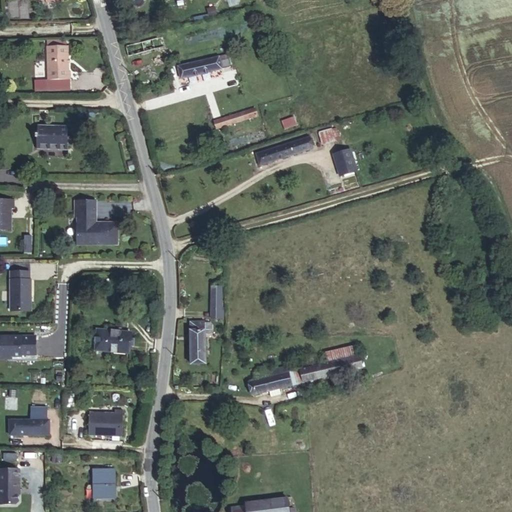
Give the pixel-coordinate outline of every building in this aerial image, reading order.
[(61,45),(40,45),(41,79),(65,78),(65,70),(62,70),(61,45)] [(220,57),(223,71),(235,68),(232,54),(220,57)] [(180,66),(183,80),(223,71),(220,57),(180,66)] [(249,114),(222,120),(224,129),(251,122),(249,114)] [(66,147),(66,128),(36,128),(36,147),(66,147)] [(338,131),(320,137),(324,149),(342,143),(338,131)] [(310,143),(259,157),(263,169),(313,155),(310,143)] [(349,155),(332,161),(339,182),(356,177),(349,155)] [(75,217),(74,244),(115,244),(115,216),(93,216),(93,195),(73,195),(73,217),(75,217)] [(5,280),(24,280),(24,272),(5,272),(5,280)] [(25,281),(24,280),(5,280),(5,311),(25,311),(25,281)] [(212,304),(223,303),(221,292),(212,292),(212,304)] [(225,321),(225,303),(223,303),(212,304),(213,322),(225,321)] [(191,351),(204,351),(205,338),(205,325),(191,325),(191,351)] [(110,336),(110,333),(92,332),(91,352),(123,354),(124,337),(110,336)] [(32,336),(0,335),(0,358),(2,358),(3,357),(18,357),(18,355),(32,355),(32,336)] [(314,358),(316,370),(353,360),(350,349),(314,358)] [(204,363),(204,351),(191,351),(191,363),(204,363)] [(353,360),(316,370),(301,373),(303,385),(356,372),(353,360)] [(269,394),(280,391),(290,389),(285,369),(256,376),(258,383),(251,385),(254,398),(269,394)] [(282,398),(280,391),(269,394),(270,400),(282,398)] [(117,439),(119,413),(110,413),(109,417),(85,416),(84,438),(117,439)] [(42,423),(6,424),(7,437),(43,435),(42,423)] [(0,503),(14,504),(14,488),(15,488),(15,467),(0,467),(0,503)] [(91,499),(113,498),(112,467),(90,467),(91,499)] [(281,511),(280,500),(239,505),(239,510),(225,511),(281,511)]
